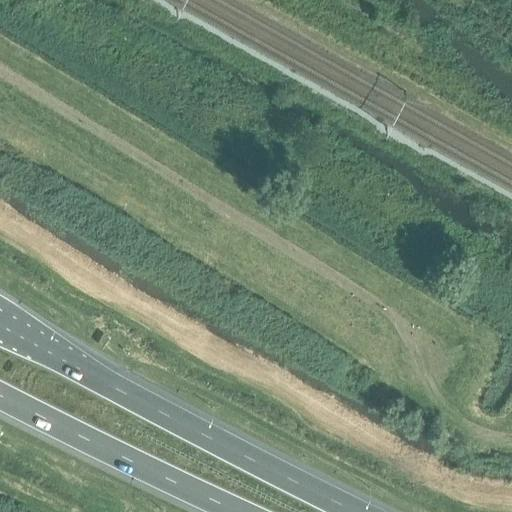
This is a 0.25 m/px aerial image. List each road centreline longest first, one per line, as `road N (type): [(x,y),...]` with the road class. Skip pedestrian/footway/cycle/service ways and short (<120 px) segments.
road 1 (track): [(511,438),(456,421),(426,382),(400,322),(371,298),(0,70)]
road 2 (trunk): [(360,511),(0,323)]
road 3 (trunk): [(0,395),(239,511)]
